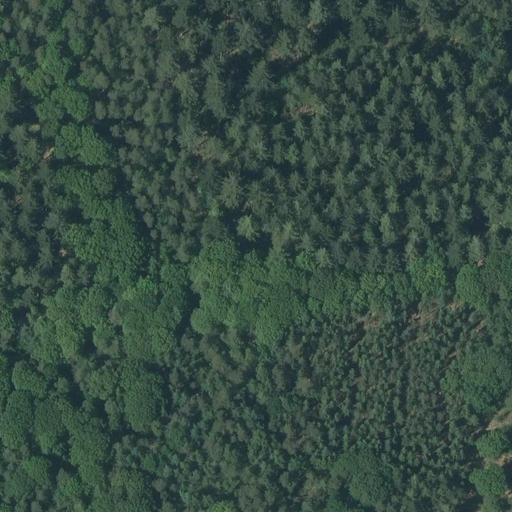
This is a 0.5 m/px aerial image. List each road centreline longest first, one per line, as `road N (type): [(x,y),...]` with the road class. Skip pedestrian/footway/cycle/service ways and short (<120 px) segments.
road 1 (track): [(0,323),(198,288),(511,272)]
road 2 (track): [(216,269),(300,37),(325,10),(356,0)]
road 3 (track): [(138,0),(221,292)]
